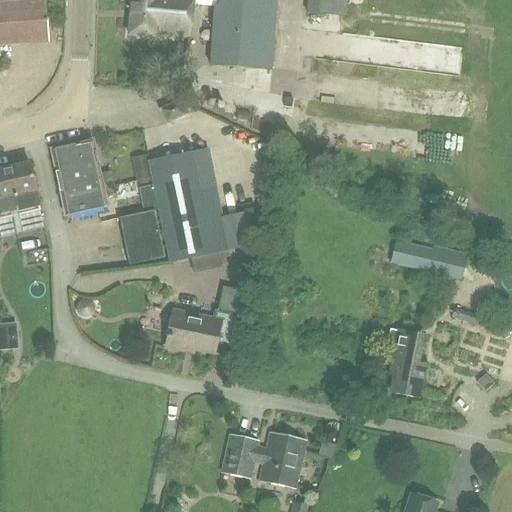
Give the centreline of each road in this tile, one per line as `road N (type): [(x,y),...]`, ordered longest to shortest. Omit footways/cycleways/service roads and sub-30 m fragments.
road 1 (residential): [(511,448),(84,358),(61,325),(60,267),(29,128)]
road 2 (unknown): [(59,117),(168,84),(183,70),(195,0)]
road 3 (unclassified): [(29,128),(59,117),(69,98),(78,0)]
